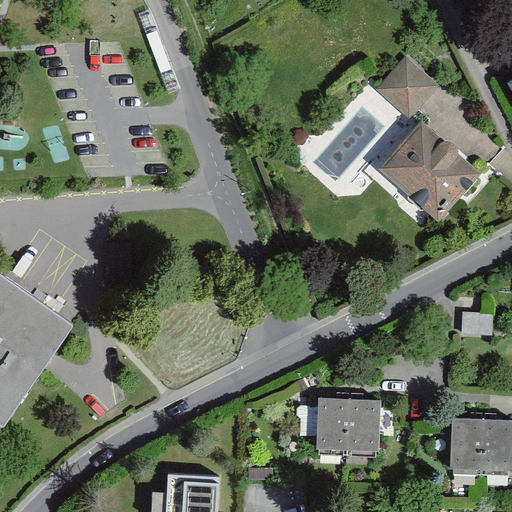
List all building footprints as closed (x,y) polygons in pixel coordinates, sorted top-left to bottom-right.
[(437,86),(406,57),(378,88),(409,116),(437,86)] [(478,174),(421,124),(381,169),(438,219),(478,174)] [(133,239),(108,239),(108,283),(133,283),(133,239)] [(0,434),(5,427),(44,368),(54,353),(72,326),(0,278),(0,434)] [(496,316),(467,315),(466,334),(495,336),(496,316)] [(318,445),(352,447),(355,396),(321,394),(318,445)] [(383,398),(355,396),(352,447),(381,448),(383,398)] [(454,459),(485,460),(487,409),(455,408),(454,459)] [(511,410),(487,409),(485,460),(511,460),(511,410)] [(202,479),(162,478),(161,497),(156,497),(156,510),(201,511),(202,479)]
